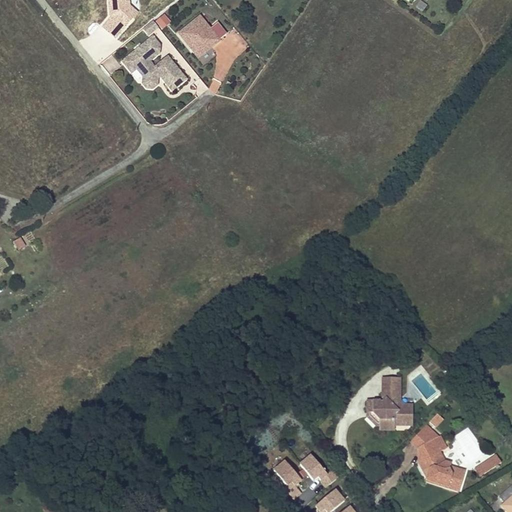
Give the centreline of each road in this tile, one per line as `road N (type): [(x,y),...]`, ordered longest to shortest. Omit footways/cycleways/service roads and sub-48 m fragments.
road 1 (residential): [(0,202),(43,214),(150,141),(38,0)]
road 2 (unknown): [(384,369),(346,414),(341,442),(391,511)]
